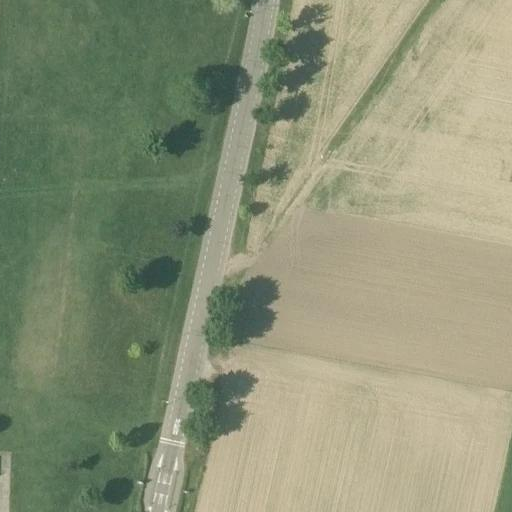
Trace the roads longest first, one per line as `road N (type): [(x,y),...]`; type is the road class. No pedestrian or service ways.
road 1 (tertiary): [(157,511),(264,0)]
road 2 (track): [(437,0),(251,259),(214,256)]
